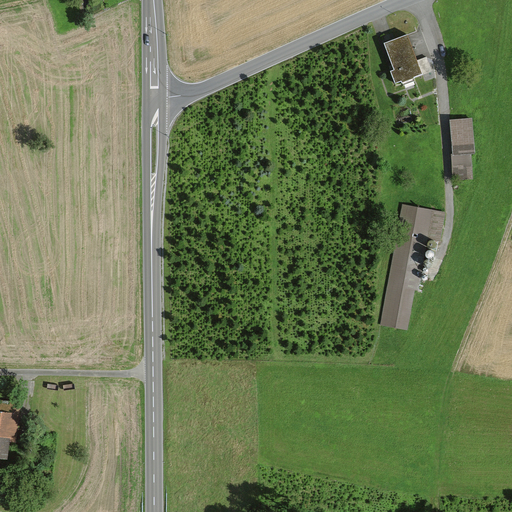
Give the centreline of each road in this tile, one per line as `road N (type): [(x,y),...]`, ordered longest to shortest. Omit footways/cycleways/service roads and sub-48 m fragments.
road 1 (secondary): [(155,95),(153,511)]
road 2 (track): [(420,0),(439,57),(450,195),(432,277)]
road 3 (unclassified): [(155,95),(185,96),(403,0)]
road 4 (track): [(511,211),(447,375)]
road 5 (track): [(152,372),(0,372)]
